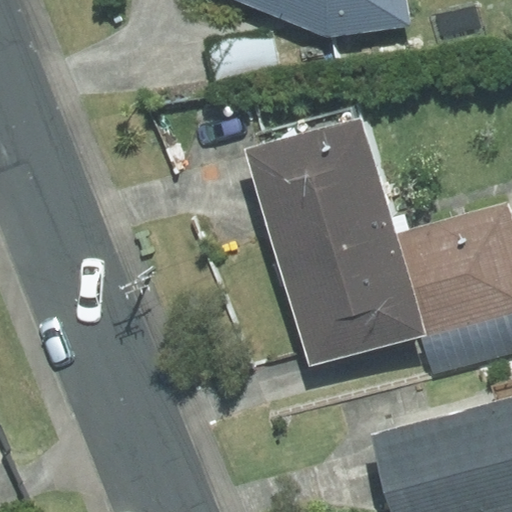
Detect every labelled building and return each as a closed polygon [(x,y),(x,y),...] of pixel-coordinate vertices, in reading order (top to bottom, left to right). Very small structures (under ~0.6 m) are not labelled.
[(248,0),(326,31),(412,18),(409,0),(248,0)] [(278,70),(271,27),(208,38),(215,81),(278,70)] [(424,323),(397,226),(361,101),(245,133),(309,355),(424,323)] [(511,202),(510,194),(397,226),(424,323),(429,335),(511,311),(511,202)] [(493,511),(511,507),(511,382),(372,423),(396,511),(493,511)]
